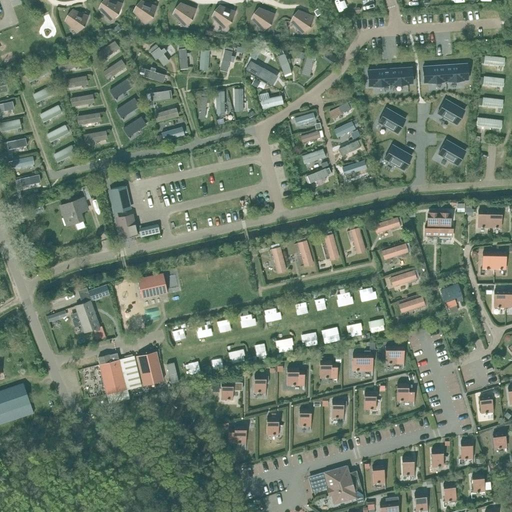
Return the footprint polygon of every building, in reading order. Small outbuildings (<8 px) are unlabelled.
[(104,0),(103,3),(98,8),(107,17),(110,14),(113,17),(117,13),(119,8),(118,7),(119,3),(112,0),(104,0)] [(137,6),(133,12),(141,20),(142,20),(141,20),(144,17),(148,20),(151,16),(153,11),(152,10),(153,6),(154,6),(140,1),(137,6)] [(176,9),(172,14),(180,23),(181,22),(184,20),(187,22),(190,18),(193,14),(191,13),(193,9),(193,8),(180,3),(176,9)] [(216,12),(211,17),(220,25),(223,23),(226,25),(230,21),(232,16),(231,16),(232,11),(219,6),(216,12)] [(255,14),(251,19),(259,28),(260,27),(262,25),(266,28),(269,23),(272,19),(270,18),(271,14),(272,13),(258,8),(255,14)] [(69,16),(65,21),(73,30),(73,29),(76,27),(79,30),(83,25),(85,21),(84,20),(85,16),(85,15),(72,10),(69,16)] [(294,16),(290,21),(298,30),(299,30),(302,27),(305,30),(308,26),(311,21),(309,20),(311,16),(297,11),(294,16)] [(119,48),(113,40),(95,53),(101,61),(119,48)] [(160,51),(158,48),(151,53),(156,60),(157,58),(163,67),(170,62),(164,54),(167,52),(164,48),(160,51)] [(188,69),(185,48),(178,49),(180,70),(188,69)] [(208,71),(209,51),(201,50),(199,70),(208,71)] [(227,71),(232,51),(225,50),(220,70),(227,71)] [(310,77),(316,54),(309,51),(302,75),(310,77)] [(292,73),(285,54),(277,57),(284,76),(292,73)] [(504,66),(506,58),(486,55),(484,63),(504,66)] [(81,67),(80,59),(58,61),(59,69),(81,67)] [(126,67),(120,59),(102,71),(107,80),(126,67)] [(273,86),(278,77),(250,61),(245,70),(273,86)] [(468,63),(423,66),(425,82),(429,82),(429,83),(444,82),(444,81),(449,81),(464,80),(469,79),(468,63)] [(48,73),(45,67),(26,77),(29,82),(48,73)] [(163,83),(165,75),(154,72),(155,69),(151,67),(150,70),(145,69),(142,77),(163,83)] [(413,67),(369,70),(370,86),(375,86),(390,85),(395,84),(395,85),(410,84),(414,83),(413,67)] [(88,85),(86,75),(65,80),(67,89),(88,85)] [(136,86),(130,77),(109,90),(114,99),(136,86)] [(504,87),(505,79),(485,77),(484,85),(504,87)] [(0,93),(9,92),(7,84),(0,85),(0,93)] [(54,94),(51,86),(32,94),(36,102),(54,94)] [(243,112),(242,89),(234,89),(235,112),(243,112)] [(172,99),(171,90),(150,93),(151,102),(172,99)] [(224,114),(224,91),(216,91),(216,114),(224,114)] [(94,103),(92,94),(69,98),(71,108),(94,103)] [(204,120),(208,97),(201,96),(198,119),(204,120)] [(283,104),(281,96),(261,101),(263,109),(283,104)] [(140,106),(134,98),(116,110),(121,118),(140,106)] [(503,108),(504,100),(484,98),(483,106),(503,108)] [(445,100),(437,113),(457,124),(464,111),(445,100)] [(0,111),(14,109),(12,101),(0,103),(0,111)] [(351,110),(347,103),(329,112),(332,119),(351,110)] [(62,113),(58,105),(39,115),(43,123),(62,113)] [(179,116),(176,107),(154,114),(157,123),(179,116)] [(385,108),(377,122),(397,133),(404,119),(385,108)] [(100,122),(99,113),(76,117),(78,125),(100,122)] [(316,121),(313,113),(295,118),(297,126),(316,121)] [(146,125),(141,117),(122,128),(128,137),(146,125)] [(501,129),(502,120),(478,118),(477,126),(501,129)] [(21,128),(19,119),(0,122),(0,130),(1,132),(21,128)] [(356,129),(352,121),(334,130),(337,138),(356,129)] [(69,133),(65,125),(46,135),(50,143),(69,133)] [(185,136),(182,127),(161,133),(164,142),(185,136)] [(107,140),(105,131),(82,135),(84,144),(107,140)] [(320,137),(318,131),(300,136),(302,143),(320,137)] [(26,146),(25,138),(6,142),(8,150),(26,146)] [(361,148),(357,140),(338,149),(342,157),(361,148)] [(447,141),(439,154),(458,165),(466,152),(447,141)] [(76,154),(71,145),(53,154),(57,163),(76,154)] [(391,145),(383,158),(403,169),(411,156),(391,145)] [(326,157),(323,149),(302,156),(305,164),(326,157)] [(34,165),(32,156),(13,160),(14,169),(34,165)] [(367,169),(364,161),(342,168),(345,176),(367,169)] [(329,176),(325,168),(306,176),(309,184),(329,176)] [(41,183),(39,174),(16,180),(18,188),(41,183)] [(96,196),(92,184),(82,188),(86,199),(96,196)] [(112,188),(117,212),(129,209),(123,186),(112,188)] [(83,198),(60,206),(64,217),(61,218),(64,226),(82,219),(79,212),(87,209),(83,198)] [(477,227),(489,227),(489,210),(478,210),(477,227)] [(489,210),(489,227),(500,228),(500,211),(489,210)] [(438,237),(438,214),(427,214),(427,225),(424,225),(424,237),(438,237)] [(450,214),(438,214),(438,237),(452,237),(452,226),(450,226),(450,214)] [(130,216),(119,219),(123,236),(134,233),(130,216)] [(401,226),(398,217),(374,225),(377,234),(401,226)] [(360,228),(351,230),(357,254),(366,252),(360,228)] [(333,235),(324,237),(330,261),(339,259),(333,235)] [(50,250),(53,242),(46,239),(43,247),(50,250)] [(307,241),(298,243),(304,268),(313,265),(307,241)] [(408,252),(405,243),(382,251),(385,260),(408,252)] [(280,248),(271,250),(278,274),(287,272),(280,248)] [(482,269),(493,269),(494,252),(482,252),(482,269)] [(494,252),(493,269),(505,269),(505,252),(494,252)] [(417,279),(414,270),(391,278),(394,287),(417,279)] [(141,298),(167,292),(163,273),(137,278),(141,298)] [(457,283),(440,289),(444,301),(445,300),(448,308),(456,305),(455,302),(462,299),(457,283)] [(106,285),(89,291),(92,300),(109,294),(106,285)] [(505,307),(505,290),(494,290),(494,307),(505,307)] [(425,305),(422,296),(399,304),(402,313),(425,305)] [(101,338),(97,327),(99,327),(90,301),(75,306),(81,324),(80,325),(82,332),(93,329),(97,339),(101,338)] [(385,347),(385,364),(388,364),(388,365),(390,365),(390,364),(403,364),(403,368),(403,347),(385,347)] [(156,351),(136,356),(143,385),(163,381),(156,351)] [(352,354),(352,371),(371,371),(371,376),(372,376),(372,354),(352,354)] [(109,355),(98,358),(99,365),(106,394),(107,394),(109,403),(129,398),(127,389),(140,386),(133,357),(111,362),(109,355)] [(319,361),(319,378),(325,378),(325,379),(327,379),(327,378),(336,378),(336,383),(337,383),(337,364),(331,364),(331,361),(319,361)] [(171,384),(180,382),(175,362),(166,364),(171,384)] [(286,368),(286,385),(292,385),(292,386),(294,386),(294,385),(303,385),(303,390),(304,390),(304,371),(298,371),(298,368),(286,368)] [(254,375),(253,392),(257,392),(257,393),(259,393),(259,392),(264,392),(264,397),(265,397),(265,375),(254,375)] [(221,382),(221,399),(227,399),(227,400),(229,400),(229,399),(232,400),(232,383),(221,382)] [(23,383),(0,390),(0,424),(33,413),(23,383)] [(408,384),(396,384),(396,401),(400,401),(400,402),(402,402),(402,401),(413,401),(413,389),(411,389),(411,386),(408,386),(408,384)] [(364,392),(363,409),(375,410),(375,394),(373,394),(373,392),(364,392)] [(488,395),(479,396),(481,413),(492,412),(491,397),(488,397),(488,395)] [(331,401),(331,418),(335,418),(335,419),(337,419),(337,418),(342,418),(342,423),(343,423),(343,401),(331,401)] [(299,409),(298,426),(309,426),(309,431),(310,431),(310,411),(308,411),(308,409),(299,409)] [(266,418),(266,435),(278,435),(278,420),(275,420),(275,418),(266,418)] [(228,443),(237,443),(237,444),(239,444),(239,443),(245,443),(244,450),(245,450),(245,428),(243,428),(243,426),(234,426),(234,429),(228,429),(228,443)] [(501,432),(492,433),(494,448),(498,448),(498,449),(500,449),(500,448),(506,447),(504,434),(502,434),(501,432)] [(469,442),(460,442),(460,459),(471,459),(472,464),(471,444),(469,444),(469,442)] [(439,450),(430,450),(431,467),(443,467),(442,452),(439,452),(439,450)] [(410,458),(401,458),(402,475),(405,475),(406,476),(408,476),(407,475),(413,475),(413,480),(414,480),(413,460),(413,458),(410,458)] [(350,481),(348,472),(346,466),(309,476),(314,492),(326,488),(350,481)] [(380,466),(371,467),(373,483),(384,483),(384,489),(385,489),(383,468),(380,468),(380,466)] [(356,470),(348,472),(350,481),(326,488),(328,496),(331,495),(333,503),(355,497),(357,504),(363,502),(361,489),(359,481),(359,480),(356,470)] [(480,475),(471,475),(473,492),(484,491),(484,496),(485,496),(484,490),(490,490),(489,482),(483,482),(483,477),(480,477),(480,475)] [(451,484),(442,485),(444,502),(455,500),(456,505),(454,485),(451,486),(451,484)] [(422,493),(413,494),(415,511),(426,510),(426,511),(425,495),(423,495),(422,493)] [(389,502),(379,504),(379,511),(397,511),(397,502),(398,502),(397,497),(388,498),(389,502)]
